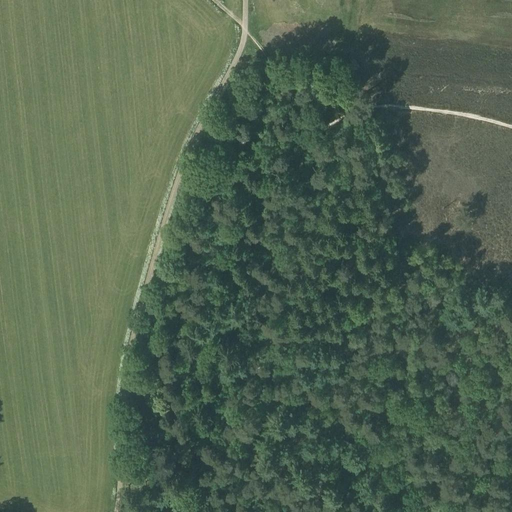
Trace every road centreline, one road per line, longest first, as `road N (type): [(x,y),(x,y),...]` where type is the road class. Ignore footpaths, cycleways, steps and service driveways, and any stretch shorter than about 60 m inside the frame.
road 1 (unclassified): [(116,511),(129,334),(179,171),(240,48),(244,0)]
road 2 (track): [(221,439),(308,128)]
road 3 (track): [(308,128),(325,129),(376,106),(511,127)]
road 4 (track): [(214,0),(267,58),(308,128)]
